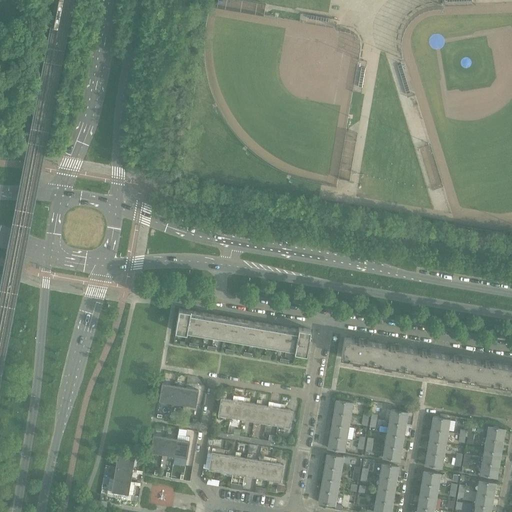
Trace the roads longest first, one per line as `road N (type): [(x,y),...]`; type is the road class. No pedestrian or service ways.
road 1 (secondary): [(220,265),(511,316)]
road 2 (secondary): [(511,294),(244,244)]
road 3 (secondary): [(47,259),(15,511)]
road 4 (secondary): [(39,511),(103,267)]
road 5 (residential): [(210,504),(197,479),(214,379),(314,396)]
road 6 (secondary): [(115,206),(119,105),(142,0)]
road 7 (secondary): [(111,0),(93,97),(61,195)]
road 8 (residential): [(328,317),(511,349)]
road 9 (residential): [(220,265),(223,299),(328,317)]
road 10 (secondary): [(244,244),(115,206)]
